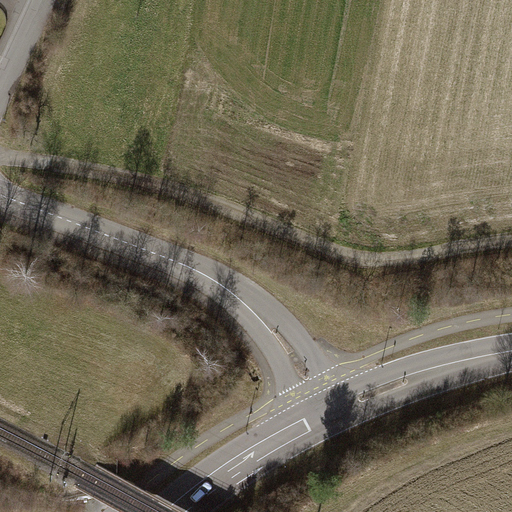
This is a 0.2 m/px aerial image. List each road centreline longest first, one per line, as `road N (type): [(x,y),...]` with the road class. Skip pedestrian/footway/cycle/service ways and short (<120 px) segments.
road 1 (track): [(0,154),(172,188),(353,257),(511,240)]
road 2 (residential): [(0,194),(225,286),(287,345),(328,412)]
road 3 (secondary): [(511,351),(405,380),(328,412)]
road 4 (secondary): [(328,412),(240,461),(175,511)]
